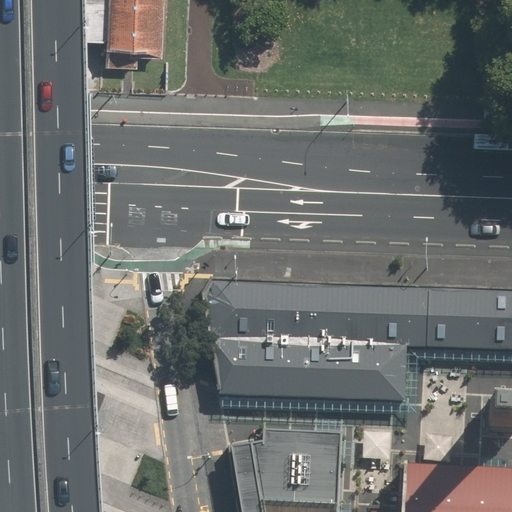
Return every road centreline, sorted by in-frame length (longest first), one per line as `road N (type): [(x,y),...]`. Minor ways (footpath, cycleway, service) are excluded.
road 1 (motorway): [(53,0),(68,511)]
road 2 (secondary): [(153,183),(511,198)]
road 3 (residential): [(153,183),(153,276),(186,511)]
road 4 (motorway): [(0,282),(10,511)]
road 5 (secondary): [(0,177),(153,183)]
